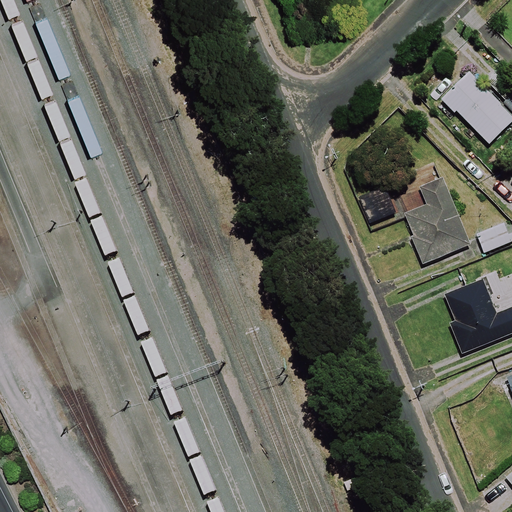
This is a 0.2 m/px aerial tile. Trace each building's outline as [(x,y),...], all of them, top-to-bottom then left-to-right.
[(511,74),(502,62),(485,77),(511,109),(511,74)] [(511,117),(470,74),(441,101),(456,117),(459,114),(490,146),(511,124),(511,117)] [(471,246),(443,179),(420,188),(427,206),(404,216),(424,265),(471,246)] [(511,243),(511,225),(511,222),(478,236),(485,254),(511,243)] [(511,308),(498,314),(484,281),(446,296),(456,322),(451,324),(463,355),(511,335),(511,308)]
